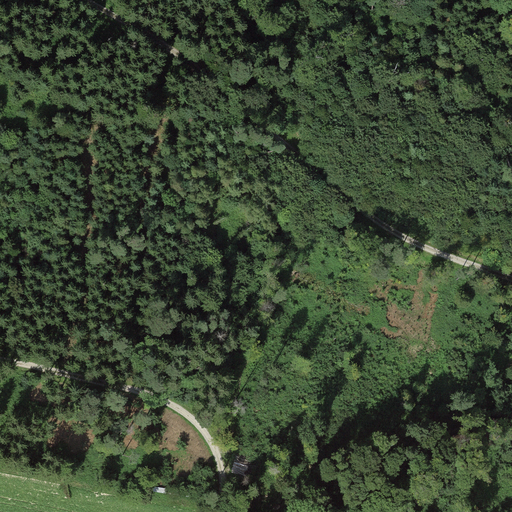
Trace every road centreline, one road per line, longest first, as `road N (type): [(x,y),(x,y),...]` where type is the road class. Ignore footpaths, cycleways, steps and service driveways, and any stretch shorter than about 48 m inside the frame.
road 1 (track): [(511,278),(384,226),(175,53),(84,0)]
road 2 (track): [(221,485),(299,156)]
road 3 (track): [(218,511),(218,458),(182,411),(145,393),(0,362)]
